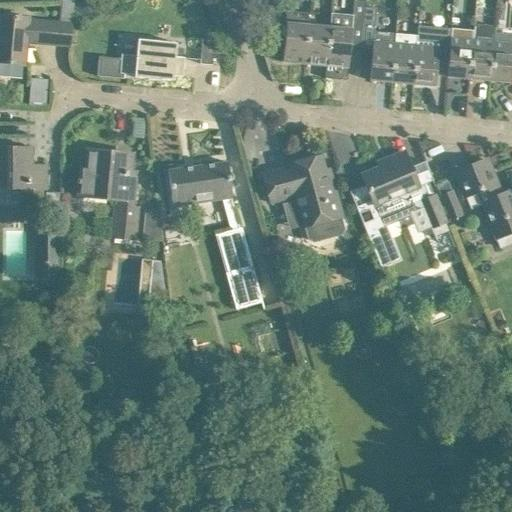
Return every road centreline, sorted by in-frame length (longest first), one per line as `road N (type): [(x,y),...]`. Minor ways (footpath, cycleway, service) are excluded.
road 1 (residential): [(247,108),(511,140)]
road 2 (residential): [(64,93),(247,108)]
